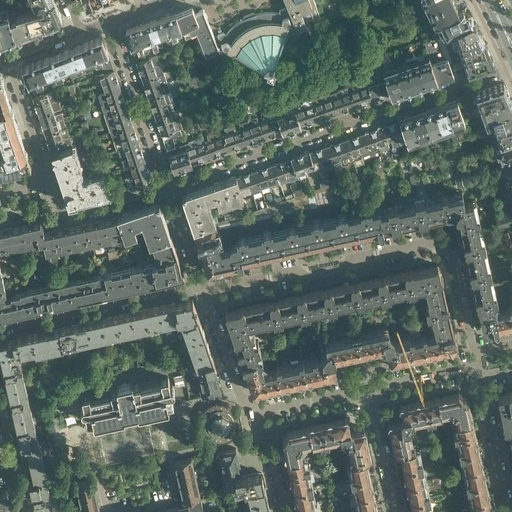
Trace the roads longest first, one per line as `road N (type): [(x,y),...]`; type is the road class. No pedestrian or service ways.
road 1 (residential): [(202,286),(222,290),(294,271),(307,277),(446,238),(472,353)]
road 2 (residential): [(164,188),(511,67)]
road 3 (residential): [(112,511),(92,451),(95,433),(238,395)]
road 4 (residential): [(0,330),(202,286)]
road 5 (residential): [(111,21),(164,188)]
road 6 (residential): [(164,188),(69,213),(53,205),(45,181)]
road 7 (residential): [(508,511),(478,378)]
road 8 (residential): [(45,181),(8,57)]
road 9 (residential): [(373,400),(351,393),(254,413)]
